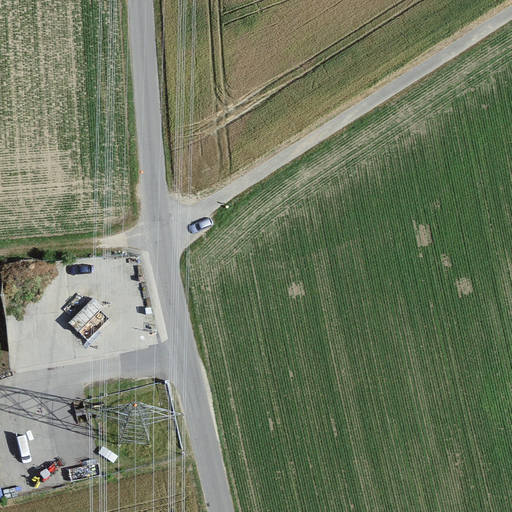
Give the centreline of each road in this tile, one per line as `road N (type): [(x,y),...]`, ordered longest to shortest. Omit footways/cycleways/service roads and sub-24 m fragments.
road 1 (track): [(511,10),(158,237),(0,251)]
road 2 (unclassified): [(140,0),(158,237),(220,511)]
